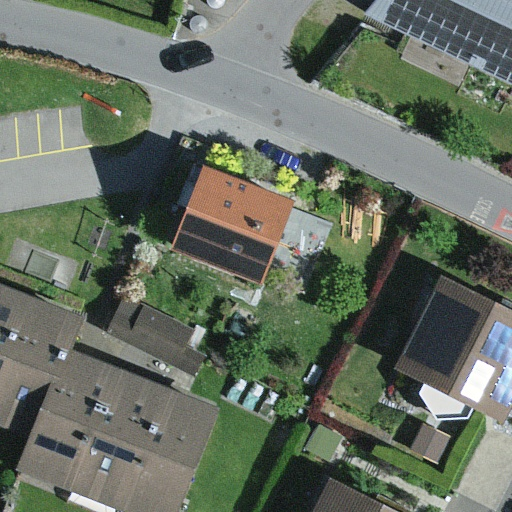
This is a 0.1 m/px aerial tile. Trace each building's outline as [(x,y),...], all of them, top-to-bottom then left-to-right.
[(511,0),(366,0),(355,13),(511,89),(511,0)] [(286,196),(191,160),(159,244),(254,280),(286,196)] [(511,381),(511,312),(430,271),(383,365),(418,382),(413,391),(429,417),(461,417),(466,407),(493,420),(511,381)] [(0,334),(17,292),(0,285),(0,334)] [(117,291),(98,327),(187,374),(198,354),(180,345),(189,328),(117,291)] [(0,427),(19,435),(54,348),(68,313),(17,292),(0,334),(0,427)] [(58,489),(105,368),(54,348),(19,435),(6,469),(58,489)] [(58,489),(113,511),(161,390),(105,368),(58,489)] [(168,511),(209,409),(161,390),(113,511),(116,511),(168,511)] [(0,427),(0,481),(11,486),(0,511),(116,511),(113,511),(58,489),(6,469),(19,435),(0,427)] [(391,511),(318,477),(298,511),(391,511)]
